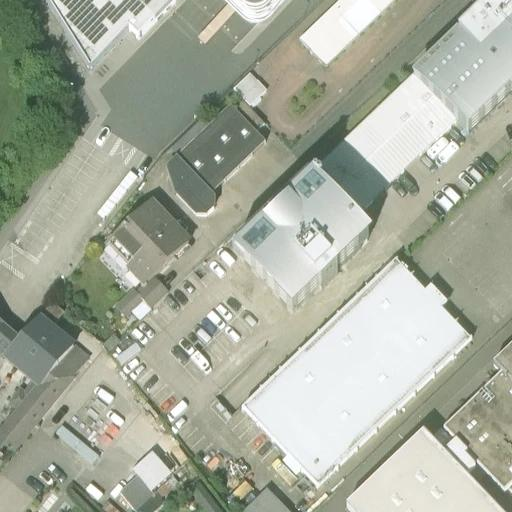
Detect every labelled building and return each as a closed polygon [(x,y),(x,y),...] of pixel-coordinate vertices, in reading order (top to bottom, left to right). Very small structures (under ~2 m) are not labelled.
[(43,0),(90,73),(129,33),(138,42),(178,0),(43,0)] [(218,0),(245,25),(251,28),(261,27),(267,24),(290,0),(218,0)] [(511,3),(509,0),(498,0),(233,254),(293,316),(369,244),(351,225),(456,125),(468,138),(511,95),(511,3)] [(295,43),(338,0),(320,0),(286,33),(295,43)] [(344,0),(299,44),(325,70),(398,0),(344,0)] [(251,106),(265,91),(248,75),(234,90),(251,106)] [(239,101),(166,170),(175,198),(195,219),(207,219),(214,211),(215,201),(212,197),(265,145),(256,135),(264,127),(239,101)] [(189,247),(150,207),(108,247),(131,271),(134,269),(149,285),(154,280),(189,247)] [(396,263),(240,410),(318,491),(473,343),(442,311),(447,306),(438,297),(430,289),(425,294),(396,263)] [(139,323),(168,295),(154,280),(149,285),(137,296),(134,293),(116,310),(125,320),(131,314),(139,323)] [(51,305),(39,322),(52,332),(64,317),(51,305)] [(4,360),(39,389),(41,391),(74,350),(52,332),(39,322),(21,343),(4,360)] [(0,325),(0,356),(4,360),(21,343),(0,325)] [(119,344),(113,337),(103,346),(109,354),(119,344)] [(0,469),(88,362),(74,350),(41,391),(39,389),(31,400),(18,415),(0,437),(0,469)] [(511,350),(494,368),(501,377),(443,432),(455,445),(467,457),(504,496),(511,488),(511,350)] [(8,406),(18,415),(31,400),(20,391),(8,406)] [(423,437),(346,510),(348,511),(495,511),(465,480),(475,471),(464,459),(467,457),(455,445),(443,458),(423,437)] [(139,480),(121,497),(132,511),(133,511),(136,510),(137,511),(157,511),(162,507),(162,502),(161,501),(186,478),(180,471),(170,479),(151,458),(133,473),(139,480)] [(217,511),(195,483),(186,490),(202,511),(217,511)] [(285,511),(266,492),(245,511),(285,511)]
